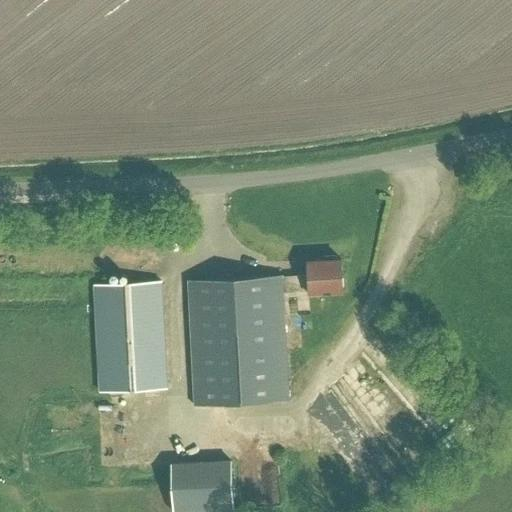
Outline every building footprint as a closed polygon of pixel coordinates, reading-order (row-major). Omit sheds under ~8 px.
[(343,291),(341,259),(308,261),(309,275),(283,277),(283,274),(188,279),(194,404),(289,400),(283,293),(310,291),(310,293),(343,291)] [(99,390),(168,387),(163,280),(94,284),(99,390)] [(356,424),(344,410),(349,406),(330,385),(317,396),(347,432),(356,424)] [(64,415),(45,414),(45,440),(63,440),(64,415)] [(90,493),(89,474),(70,475),(71,493),(90,493)] [(145,495),(144,511),(204,511),(205,498),(145,495)]
